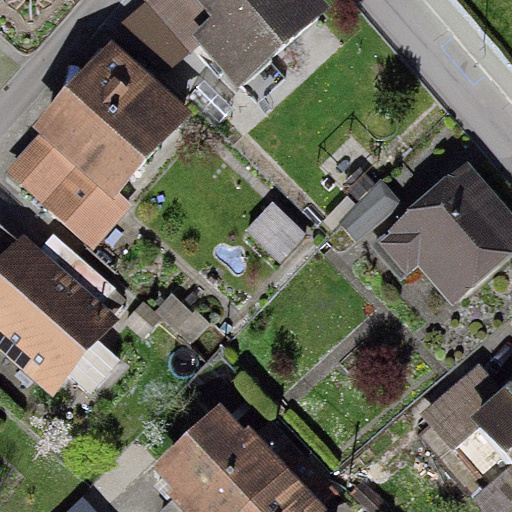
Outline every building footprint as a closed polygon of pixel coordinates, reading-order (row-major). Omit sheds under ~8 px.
[(153,0),(191,41),(198,34),(240,80),(326,2),(323,0),(153,0)] [(42,133),(76,161),(115,195),(186,113),(112,51),(42,133)] [(511,257),(511,203),(471,157),(389,230),(423,267),(431,260),(465,299),(511,257)] [(126,204),(115,195),(76,161),(41,201),(92,244),(126,204)] [(377,190),(338,226),(355,244),(393,207),(377,190)] [(19,232),(0,215),(0,348),(55,398),(130,315),(27,223),(19,232)] [(511,385),(500,397),(474,369),(420,419),(456,458),(485,432),(511,460),(511,385)] [(301,511),(217,426),(165,476),(178,489),(185,496),(168,511),(301,511)]
